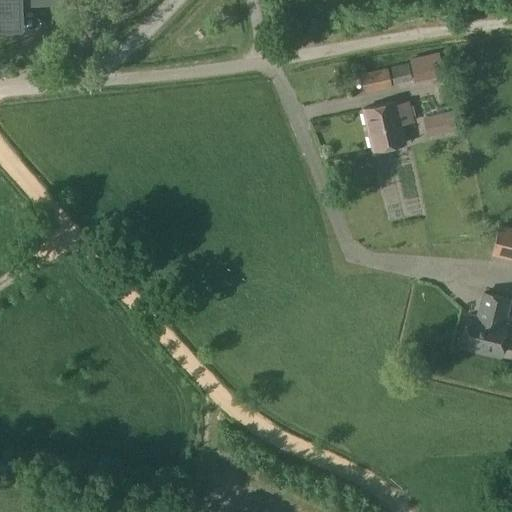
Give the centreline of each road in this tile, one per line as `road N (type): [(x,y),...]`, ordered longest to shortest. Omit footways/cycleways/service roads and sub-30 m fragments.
road 1 (track): [(73,231),(255,427),(367,481),(400,511)]
road 2 (track): [(269,61),(287,45),(511,16)]
road 3 (unclassified): [(87,82),(269,61),(254,0)]
